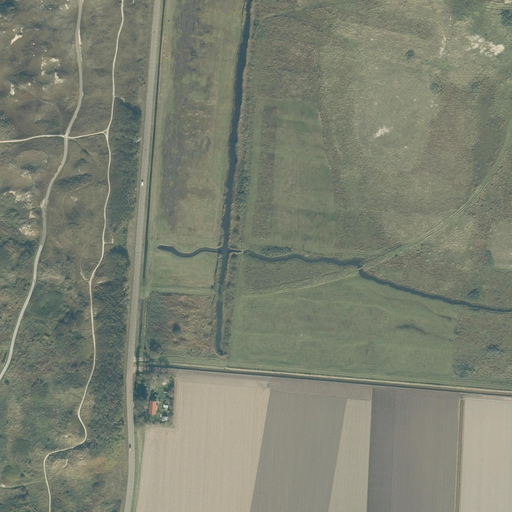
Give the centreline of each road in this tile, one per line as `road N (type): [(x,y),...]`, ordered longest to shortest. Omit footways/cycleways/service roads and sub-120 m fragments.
road 1 (tertiary): [(128,511),(158,0)]
road 2 (track): [(511,399),(131,367)]
road 3 (track): [(511,387),(132,358)]
road 4 (track): [(239,293),(300,287),(428,234),(479,190),(511,128)]
